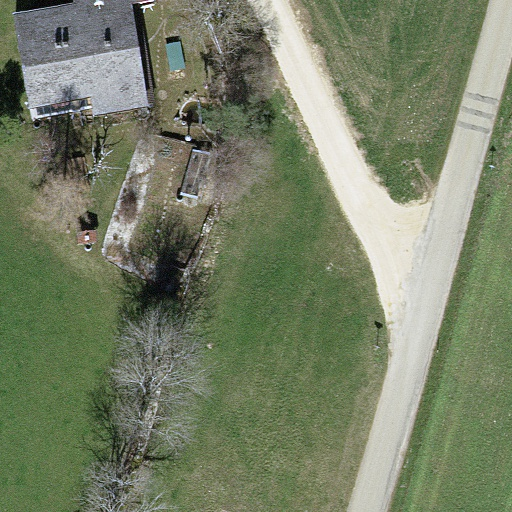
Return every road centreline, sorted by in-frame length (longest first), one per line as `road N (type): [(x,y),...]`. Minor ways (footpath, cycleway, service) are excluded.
road 1 (unclassified): [(509,0),(363,511)]
road 2 (track): [(427,295),(374,225),(258,0)]
